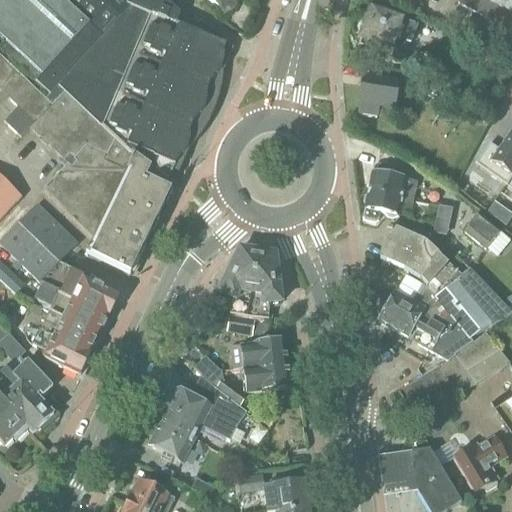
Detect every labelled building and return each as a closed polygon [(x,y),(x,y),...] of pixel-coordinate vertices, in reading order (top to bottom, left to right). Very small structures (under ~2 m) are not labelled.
[(0,0),(0,38),(4,43),(0,47),(0,49),(48,95),(44,99),(51,106),(64,93),(131,158),(163,181),(164,181),(174,186),(175,184),(171,183),(180,171),(189,150),(185,140),(191,137),(154,103),(163,94),(90,26),(97,18),(85,7),(77,15),(60,0),(0,0)] [(60,0),(77,15),(85,7),(97,18),(90,26),(163,94),(154,103),(191,137),(199,134),(205,124),(212,114),(214,102),(218,90),(212,76),(222,72),(231,50),(216,40),(203,27),(192,34),(175,27),(179,18),(180,17),(160,0),(60,0)] [(235,0),(206,0),(223,14),(235,0)] [(511,0),(457,0),(456,3),(511,35),(511,0)] [(363,40),(360,47),(390,58),(396,40),(411,45),(417,27),(370,11),(360,39),(363,40)] [(1,57),(0,58),(0,75),(10,66),(1,57)] [(18,73),(10,66),(0,75),(0,90),(1,92),(18,73)] [(18,73),(1,92),(10,100),(26,82),(18,73)] [(363,79),(358,105),(359,105),(357,117),(376,120),(378,109),(393,111),(397,84),(363,79)] [(26,82),(10,100),(18,108),(35,90),(26,82)] [(18,108),(3,123),(19,139),(29,128),(67,165),(41,192),(92,241),(129,278),(170,194),(160,189),(163,181),(131,158),(64,93),(51,106),(44,99),(35,90),(18,108)] [(489,146),(475,166),(506,188),(511,180),(511,178),(511,134),(499,153),(489,146)] [(368,192),(413,201),(416,188),(417,185),(406,183),(394,180),(396,173),(388,172),(388,171),(385,167),(378,166),(374,168),(373,176),(371,176),(370,180),(368,181),(367,188),(368,189),(368,192)] [(0,219),(21,198),(0,178),(0,219)] [(413,201),(368,192),(367,196),(364,199),(363,205),(364,208),(364,212),(365,212),(364,219),(366,223),(374,224),(377,222),(379,215),(384,216),(387,219),(394,221),(398,219),(398,215),(410,217),(413,201)] [(118,301),(83,284),(84,282),(56,267),(76,246),(36,206),(0,242),(0,244),(39,284),(58,293),(57,294),(72,302),(106,321),(108,322),(118,301)] [(437,221),(435,233),(434,238),(443,242),(450,210),(440,208),(437,221)] [(463,235),(486,253),(502,233),(479,215),(463,235)] [(468,341),(487,326),(490,330),(511,317),(466,273),(458,277),(436,259),(437,258),(423,244),(420,243),(420,245),(394,233),(393,232),(390,230),(389,233),(386,232),(379,261),(386,265),(387,264),(403,271),(402,273),(420,282),(421,282),(430,293),(421,310),(395,295),(378,324),(447,364),(455,359),(453,356),(457,354),(471,345),(468,341)] [(238,251),(218,295),(232,301),(229,316),(248,319),(256,254),(238,251)] [(274,257),(256,254),(248,319),(266,322),(269,306),(280,305),(274,257)] [(0,282),(15,298),(25,288),(0,263),(0,282)] [(72,302),(57,294),(58,293),(39,284),(49,291),(57,296),(49,312),(49,313),(50,315),(97,338),(106,321),(72,302)] [(50,315),(49,313),(43,325),(51,329),(47,337),(88,357),(97,338),(50,315)] [(253,322),(229,318),(227,334),(251,337),(252,336),(260,337),(262,324),(253,323),(253,322)] [(8,337),(6,339),(0,332),(0,351),(12,364),(0,375),(0,379),(6,386),(0,392),(0,400),(28,433),(32,438),(53,419),(39,404),(52,391),(29,366),(26,368),(19,361),(25,355),(8,337)] [(47,337),(38,333),(31,347),(42,352),(39,357),(44,360),(44,361),(80,380),(90,358),(88,357),(47,337)] [(484,335),(471,345),(457,354),(478,383),(508,365),(484,335)] [(233,374),(243,372),(288,367),(285,343),(229,350),(233,374)] [(457,354),(453,356),(455,359),(447,364),(399,393),(406,407),(445,383),(454,398),(478,383),(457,354)] [(223,384),(221,375),(220,375),(205,360),(194,371),(202,378),(241,409),(246,402),(223,384)] [(291,391),(288,367),(243,372),(247,397),(291,391)] [(270,433),(202,379),(191,400),(180,394),(174,396),(160,424),(162,425),(161,426),(181,436),(183,434),(195,441),(202,429),(231,443),(238,429),(260,446),(270,433)] [(28,433),(0,400),(0,446),(3,450),(13,442),(16,445),(28,433)] [(181,436),(161,426),(156,436),(153,437),(150,443),(151,447),(150,449),(183,466),(195,441),(183,434),(181,436)] [(473,495),(481,490),(487,494),(496,488),(496,481),(497,481),(489,468),(505,459),(492,438),(476,447),(475,445),(451,460),(473,495)] [(409,454),(422,504),(426,511),(446,511),(458,505),(459,506),(460,506),(450,489),(427,451),(409,454)] [(190,478),(183,489),(204,499),(211,504),(219,494),(193,480),(190,478)] [(263,492),(263,491),(261,479),(238,482),(240,495),(263,492)] [(170,494),(174,485),(165,480),(161,490),(170,494)] [(174,502),(168,498),(138,483),(136,487),(133,488),(130,493),(132,496),(126,507),(135,511),(169,511),(172,506),(174,502)] [(275,511),(307,511),(308,510),(306,496),(304,486),(305,486),(304,485),(273,489),(275,511)]
